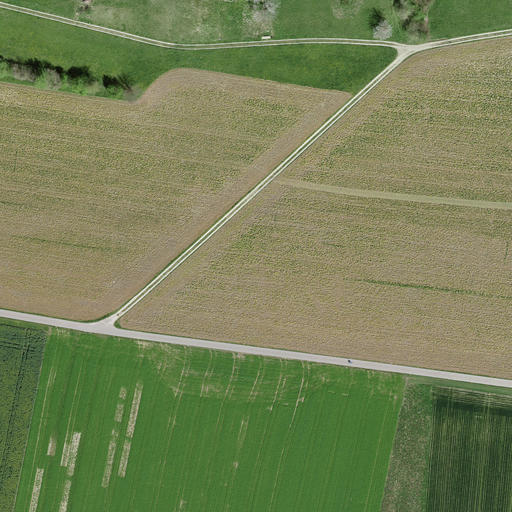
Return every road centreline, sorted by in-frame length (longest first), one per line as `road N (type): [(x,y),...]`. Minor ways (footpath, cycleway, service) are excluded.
road 1 (track): [(511,385),(0,313)]
road 2 (track): [(422,51),(185,51),(0,6)]
road 3 (track): [(422,51),(115,333)]
